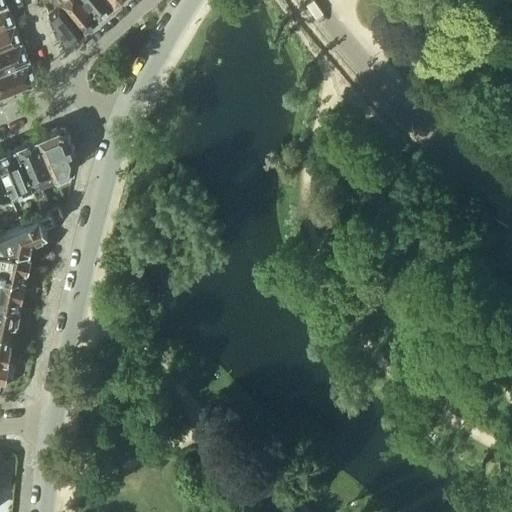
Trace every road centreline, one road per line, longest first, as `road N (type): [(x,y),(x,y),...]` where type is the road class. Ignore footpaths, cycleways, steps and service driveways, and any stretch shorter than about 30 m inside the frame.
road 1 (residential): [(53,418),(124,116)]
road 2 (residential): [(511,194),(470,168),(392,97),(310,0)]
road 3 (residential): [(124,116),(187,0)]
road 4 (residential): [(60,93),(88,55),(150,0)]
